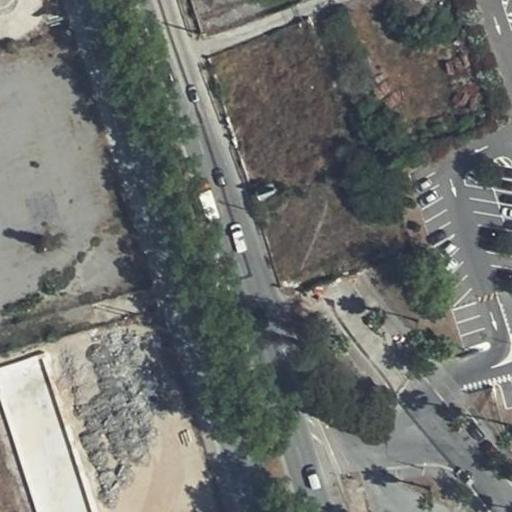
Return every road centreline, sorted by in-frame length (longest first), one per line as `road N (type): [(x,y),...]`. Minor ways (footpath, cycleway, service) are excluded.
road 1 (primary): [(96,0),(259,511)]
road 2 (tertiary): [(511,511),(455,452),(437,444),(377,444),(332,422),(303,335),(230,224)]
road 3 (primary): [(322,511),(230,224)]
road 4 (primary): [(230,224),(158,0)]
